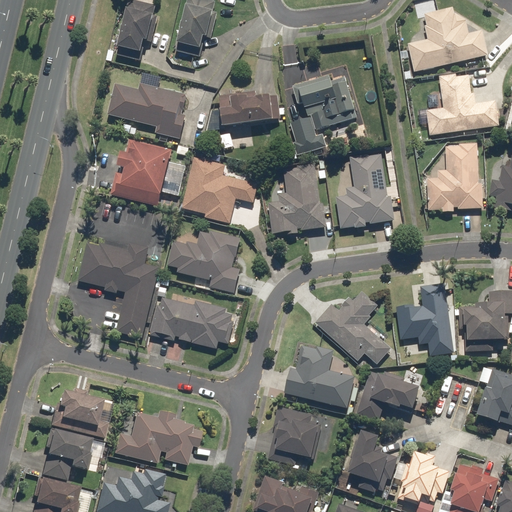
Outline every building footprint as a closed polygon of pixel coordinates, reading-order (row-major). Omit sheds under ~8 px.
[(198,0),(183,0),(171,54),(206,62),(219,5),(198,0)] [(125,1),(112,57),(146,64),(159,8),(125,1)] [(405,46),(412,74),(487,58),(481,33),(468,35),(462,8),(421,17),(426,41),(405,46)] [(424,112),(428,139),(498,129),(495,104),(475,107),(473,95),(470,95),(468,77),(455,79),(454,76),(438,79),(442,109),(424,112)] [(285,127),(295,160),(326,151),(320,132),(356,121),(344,79),(331,83),(330,77),(290,90),(300,123),(285,127)] [(153,136),(180,142),(190,99),(138,86),(136,93),(112,87),(105,118),(154,130),(153,136)] [(213,99),(218,131),(281,122),(278,97),(255,101),(254,94),(213,99)] [(425,180),(426,214),(480,211),(478,145),(443,147),(445,172),(437,172),(437,180),(425,180)] [(118,157),(108,198),(156,209),(169,156),(127,146),(124,158),(118,157)] [(493,211),(511,214),(511,152),(509,170),(500,169),(498,183),(490,182),(487,199),(495,200),(493,211)] [(333,200),(338,232),(393,224),(389,199),(386,199),(379,156),(349,161),(353,189),(343,190),(345,198),(333,200)] [(224,168),(192,160),(180,211),(204,217),(202,221),(227,227),(233,202),(252,207),(257,188),(221,179),(224,168)] [(269,238),(325,231),(317,167),(282,171),(285,195),(276,197),(277,205),(265,206),(269,238)] [(173,212),(175,197),(164,195),(162,210),(173,212)] [(208,291),(233,297),(239,272),(233,270),(240,241),(198,230),(194,246),(172,241),(164,273),(210,284),(208,291)] [(115,335),(141,341),(158,269),(143,266),(147,250),(127,245),(125,253),(86,243),(76,284),(125,296),(115,335)] [(454,355),(444,285),(418,288),(421,307),(395,310),(399,342),(417,340),(418,347),(427,346),(429,359),(454,355)] [(511,317),(511,293),(487,294),(487,308),(458,308),(458,332),(463,332),(464,354),(502,353),(502,318),(511,317)] [(330,307),(313,325),(357,364),(363,356),(376,368),(390,351),(363,327),(370,320),(368,318),(377,309),(360,294),(352,304),(347,299),(336,312),(330,307)] [(158,300),(148,337),(214,353),(217,345),(227,347),(235,313),(193,303),(192,308),(158,300)] [(289,370),(282,396),(346,412),(354,380),(328,374),(333,353),(314,349),(313,352),(300,348),(294,371),(289,370)] [(511,377),(482,369),(477,384),(484,386),(472,421),(494,428),(495,424),(511,429),(511,377)] [(368,375),(354,417),(377,424),(382,408),(409,417),(417,391),(403,387),(405,381),(382,374),(381,379),(368,375)] [(58,402),(52,426),(106,438),(110,422),(103,420),(108,399),(87,394),(88,390),(76,387),(75,391),(66,390),(63,404),(58,402)] [(274,429),(266,462),(294,469),(296,460),(312,464),(321,426),(309,424),(311,417),(277,409),(272,429),(274,429)] [(120,433),(116,454),(159,464),(162,451),(167,452),(165,460),(190,466),(194,447),(201,448),(205,432),(195,430),(197,424),(177,419),(178,414),(160,410),(158,417),(138,412),(132,436),(120,433)] [(97,438),(51,428),(47,448),(50,448),(44,475),(69,481),(70,475),(73,476),(75,467),(89,470),(97,438)] [(377,441),(357,435),(343,478),(359,483),(357,490),(385,499),(397,460),(374,453),(377,441)] [(422,460),(410,456),(407,467),(398,464),(393,481),(401,484),(393,510),(400,511),(432,511),(437,495),(441,496),(447,474),(432,470),(435,459),(424,455),(422,460)] [(499,482),(456,467),(440,511),(480,511),(484,503),(491,506),(499,482)] [(104,482),(97,511),(169,511),(172,503),(162,501),(169,474),(145,469),(144,474),(133,471),(131,480),(119,477),(117,485),(104,482)] [(79,511),(85,487),(39,476),(35,496),(39,497),(35,511),(79,511)] [(311,511),(317,498),(263,478),(250,511),(311,511)] [(511,511),(511,484),(503,481),(492,511),(511,511)]
